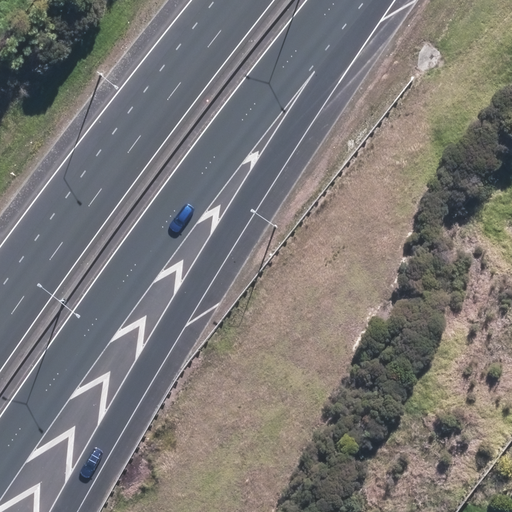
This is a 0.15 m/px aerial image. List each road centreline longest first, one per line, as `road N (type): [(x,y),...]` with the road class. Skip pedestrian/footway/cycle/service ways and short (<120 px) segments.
road 1 (motorway): [(356,0),(308,102),(63,511)]
road 2 (motorway): [(334,0),(285,55),(0,457)]
road 3 (motorway): [(0,333),(237,0)]
